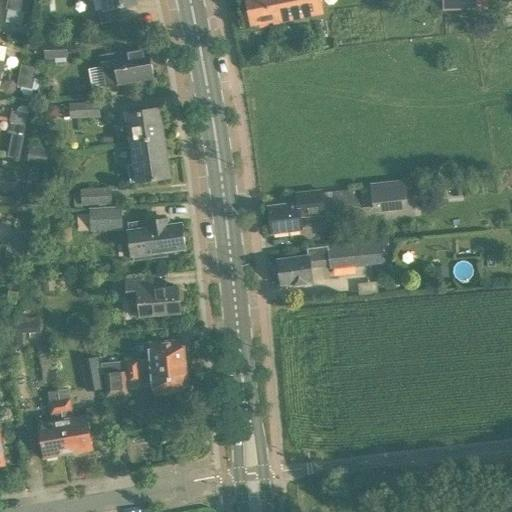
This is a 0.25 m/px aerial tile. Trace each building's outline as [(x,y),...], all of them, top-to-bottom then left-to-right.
[(7,0),(6,9),(21,12),(28,14),(33,15),(35,4),(30,3),(23,2),(14,0),(7,0)] [(54,0),(43,0),(45,12),(55,11),(54,0)] [(135,0),(100,0),(103,10),(98,13),(100,24),(122,19),(119,6),(136,2),(135,0)] [(245,0),(251,25),(280,19),(280,21),(322,13),(319,0),(245,0)] [(491,0),(443,0),(444,9),(492,8),(491,0)] [(66,42),(45,43),(43,43),(44,59),(55,58),(55,63),(64,63),(64,58),(66,58),(66,42)] [(102,67),(88,69),(92,89),(138,81),(138,79),(152,77),(148,55),(136,57),(135,52),(101,57),(102,67)] [(20,65),(18,75),(34,78),(39,79),(41,69),(20,65)] [(34,78),(18,75),(16,86),(32,89),(34,78)] [(48,85),(39,86),(39,100),(48,99),(48,85)] [(70,120),(99,118),(98,104),(69,106),(70,120)] [(49,106),(45,110),(46,115),(50,119),(55,118),(58,114),(58,109),(54,106),(49,106)] [(130,142),(163,136),(159,109),(126,114),(130,142)] [(12,111),(10,122),(25,125),(27,114),(12,111)] [(25,125),(10,122),(7,133),(23,136),(25,125)] [(130,142),(133,164),(128,165),(130,182),(169,176),(163,136),(130,142)] [(27,161),(45,164),(48,151),(29,148),(27,161)] [(370,183),(370,184),(373,207),(406,203),(403,179),(370,183)] [(17,199),(33,202),(35,191),(20,188),(17,199)] [(80,191),(81,204),(110,203),(109,189),(80,191)] [(296,193),(297,203),(268,206),(272,233),(302,229),(300,216),(324,213),(323,209),(353,205),(351,189),(321,193),(321,190),(296,193)] [(33,202),(17,199),(15,209),(31,213),(33,202)] [(122,204),(90,205),(91,228),(123,227),(122,204)] [(130,230),(128,231),(132,256),(134,256),(134,261),(155,258),(155,253),(167,252),(185,249),(182,224),(168,225),(167,219),(129,224),(130,230)] [(10,235),(8,246),(24,250),(26,238),(10,235)] [(280,274),(278,276),(279,282),(281,283),(281,287),(294,285),(295,287),(307,286),(307,284),(313,284),(312,271),(331,269),(331,271),(370,267),(380,266),(378,245),(368,246),(309,251),(309,258),(279,260),(280,274)] [(24,250),(8,246),(5,257),(22,260),(24,250)] [(447,276),(447,269),(434,269),(435,277),(447,276)] [(178,287),(152,290),(151,277),(113,280),(113,288),(126,287),(127,302),(138,301),(140,318),(180,314),(178,287)] [(23,346),(22,334),(39,332),(37,319),(8,324),(12,348),(23,346)] [(139,361),(138,361),(139,372),(185,368),(183,342),(150,345),(151,360),(139,361)] [(49,345),(39,347),(41,364),(51,362),(49,345)] [(96,358),(81,360),(87,391),(102,389),(96,358)] [(115,374),(139,372),(138,361),(114,363),(115,374)] [(185,368),(139,372),(115,374),(108,374),(110,392),(128,391),(128,383),(140,382),(140,385),(153,384),(154,395),(187,392),(185,368)] [(69,389),(57,391),(68,454),(93,449),(87,418),(75,420),(69,389)] [(49,403),(52,424),(38,426),(43,458),(68,454),(57,391),(48,392),(50,403),(49,403)]
